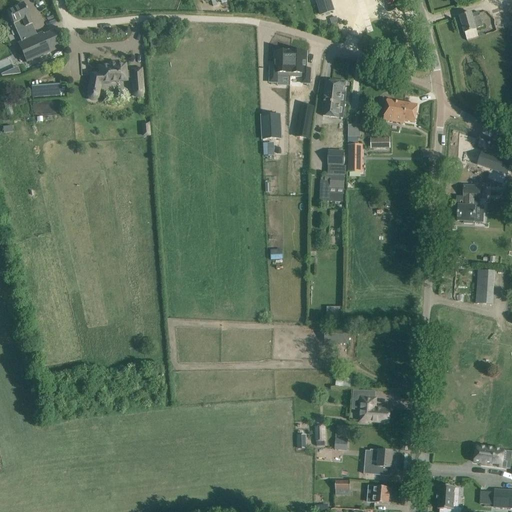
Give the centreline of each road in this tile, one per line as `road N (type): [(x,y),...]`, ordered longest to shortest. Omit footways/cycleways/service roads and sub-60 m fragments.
road 1 (residential): [(411,511),(441,98)]
road 2 (track): [(257,22),(72,23),(59,0)]
road 3 (residential): [(441,98),(426,83),(306,31),(257,22)]
